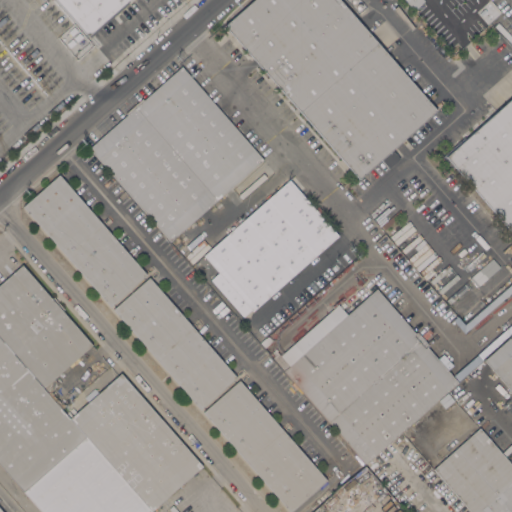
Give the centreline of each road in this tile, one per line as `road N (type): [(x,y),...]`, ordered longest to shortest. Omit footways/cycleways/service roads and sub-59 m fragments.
road 1 (residential): [(264,511),(0,209)]
road 2 (residential): [(218,0),(0,197)]
